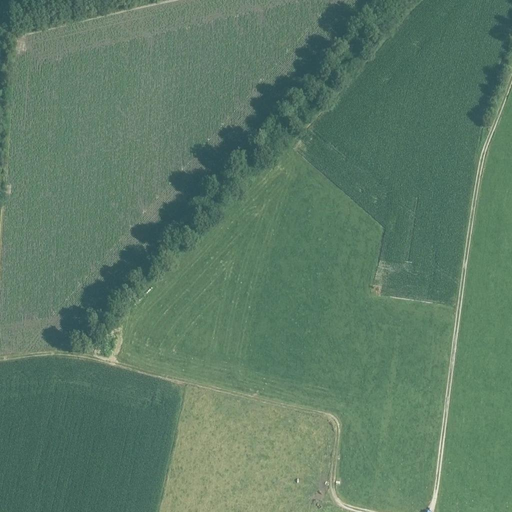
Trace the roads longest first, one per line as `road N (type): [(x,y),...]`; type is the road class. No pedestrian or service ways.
road 1 (track): [(362,511),(332,493),(337,439),(328,416),(84,355),(0,356)]
road 2 (track): [(511,77),(478,173),(430,511)]
